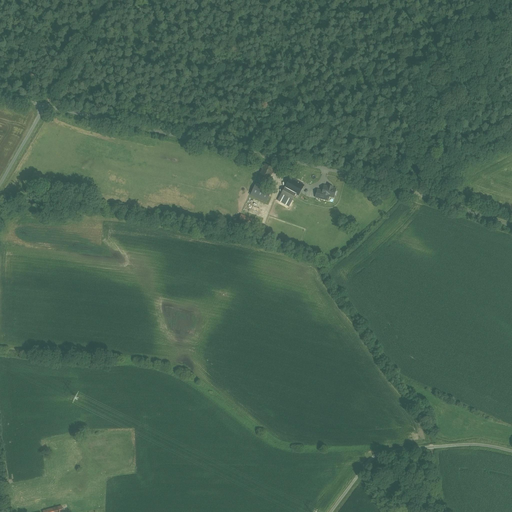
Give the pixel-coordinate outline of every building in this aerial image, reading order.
[(274,168),(265,164),(256,182),(265,186),(274,168)] [(301,184),(290,178),(278,200),(289,206),(296,194),(301,184)] [(271,190),(256,183),(252,191),(267,198),(271,190)] [(318,189),(317,193),(316,196),(316,198),(321,200),(331,202),(333,196),(338,197),(339,193),(336,192),(337,188),(325,185),(323,191),(318,189)] [(252,220),(241,215),(239,220),(250,225),(252,220)] [(250,225),(239,220),(237,225),(248,229),(250,225)]
